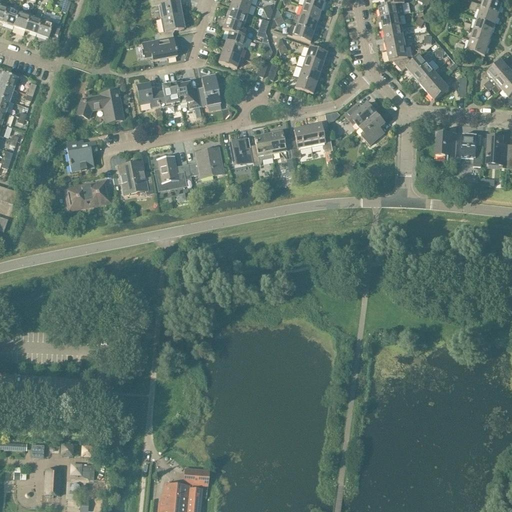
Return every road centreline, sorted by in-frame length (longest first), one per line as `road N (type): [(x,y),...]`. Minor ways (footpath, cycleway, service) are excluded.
road 1 (unclassified): [(0,269),(286,210),(404,204)]
road 2 (residential): [(103,152),(229,128),(254,98),(297,113),(334,105),(371,74)]
